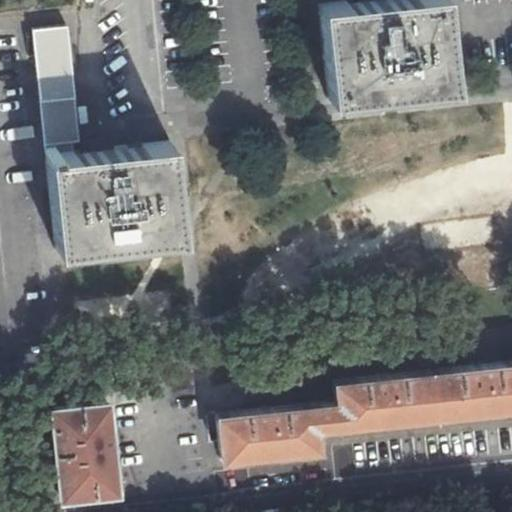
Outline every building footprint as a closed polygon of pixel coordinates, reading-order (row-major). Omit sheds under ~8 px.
[(439,0),(354,0),(315,5),(326,97),(449,82),(439,0)] [(166,142),(116,147),(73,152),(71,141),(78,140),(66,26),(29,29),(53,247),(177,233),(166,142)] [(170,292),(71,298),(73,333),(171,328),(170,292)] [(216,463),(268,457),(318,452),(316,431),(511,410),(511,362),(330,381),(332,402),(211,415),(216,463)] [(50,491),(59,491),(71,490),(72,493),(105,489),(103,471),(107,471),(100,401),(106,400),(104,381),(63,385),(44,387),(47,422),(42,423),(50,491)]
